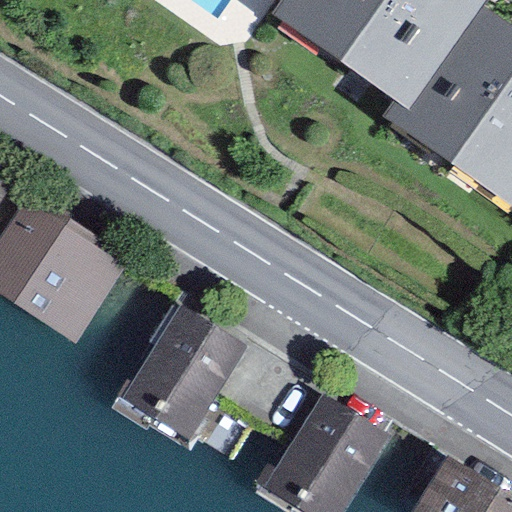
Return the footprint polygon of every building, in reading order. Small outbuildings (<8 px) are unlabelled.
[(198,0),(225,18),(237,0),(198,0)] [(486,0),(284,0),(275,13),(400,96),(415,106),(483,6),(486,0)] [(511,24),(483,6),(415,106),(400,96),(387,115),(511,199),(511,24)] [(83,319),(115,269),(30,213),(5,249),(0,256),(0,279),(9,286),(16,275),(83,319)] [(210,397),(240,349),(182,313),(131,396),(189,432),(210,397)] [(317,511),(336,511),(382,438),(325,401),(295,449),(273,484),(317,511)] [(511,511),(511,506),(457,474),(439,503),(435,511),(436,511),(511,511)]
